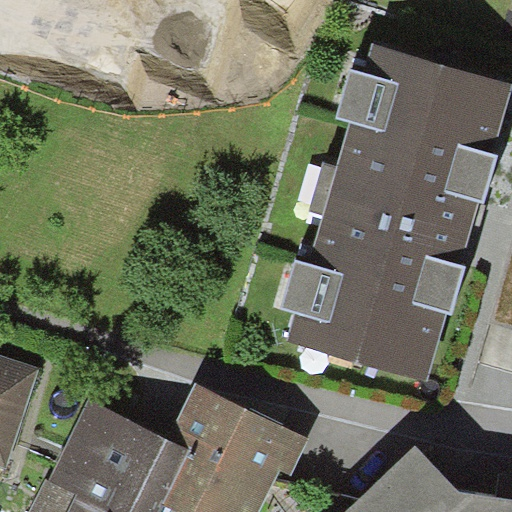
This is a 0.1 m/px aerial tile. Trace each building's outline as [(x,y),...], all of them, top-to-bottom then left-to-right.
[(511,89),(372,49),(362,81),(351,78),(336,129),(347,132),(335,173),(323,170),(309,220),(323,224),(309,270),(293,265),(278,319),(292,323),(285,347),(429,389),(448,323),(453,324),(467,276),(459,273),(467,248),(478,209),(484,211),(497,167),(491,163),(511,89)] [(0,361),(0,469),(7,472),(40,375),(0,361)] [(164,509),(169,511),(257,511),(275,476),(288,483),(308,444),(198,389),(172,446),(191,455),(164,509)] [(191,455),(172,446),(90,406),(54,480),(49,478),(31,511),(169,511),(164,509),(191,455)] [(511,511),(511,480),(503,479),(499,505),(457,499),(418,454),(356,511),(511,511)]
